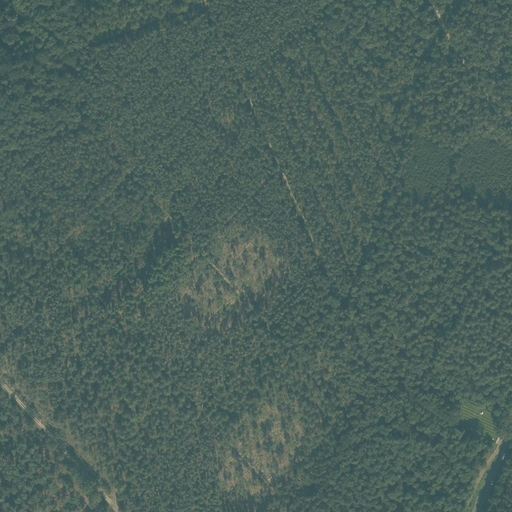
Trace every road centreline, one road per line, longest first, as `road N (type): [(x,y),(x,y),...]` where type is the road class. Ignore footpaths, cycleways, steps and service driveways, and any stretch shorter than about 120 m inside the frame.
road 1 (track): [(440,29),(420,60),(394,177),(345,295),(337,305),(313,294),(196,409)]
road 2 (track): [(196,409),(124,328),(197,252),(127,173)]
road 3 (track): [(0,77),(204,3)]
road 4 (track): [(127,173),(230,62),(204,3)]
road 5 (track): [(408,392),(511,215)]
road 6 (track): [(306,511),(373,380),(408,392)]
road 7 (track): [(0,305),(127,173)]
road 8 (track): [(1,383),(109,503)]
road 9 (track): [(196,409),(294,511)]
road 10 (track): [(196,409),(109,503)]
